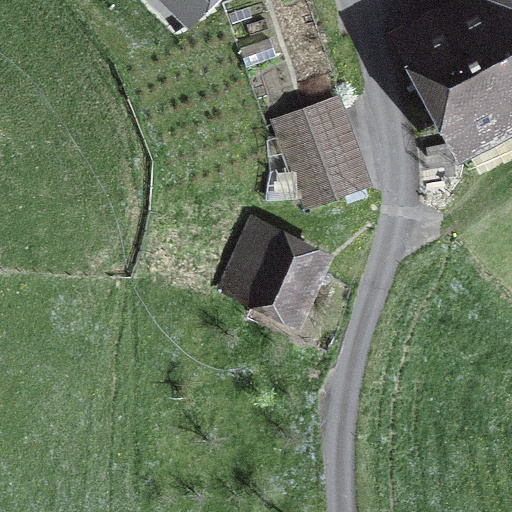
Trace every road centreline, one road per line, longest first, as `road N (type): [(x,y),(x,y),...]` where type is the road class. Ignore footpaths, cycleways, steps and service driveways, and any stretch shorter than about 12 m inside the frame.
road 1 (track): [(367,0),(392,221),(340,413),(342,511)]
road 2 (track): [(511,168),(426,223),(392,221)]
